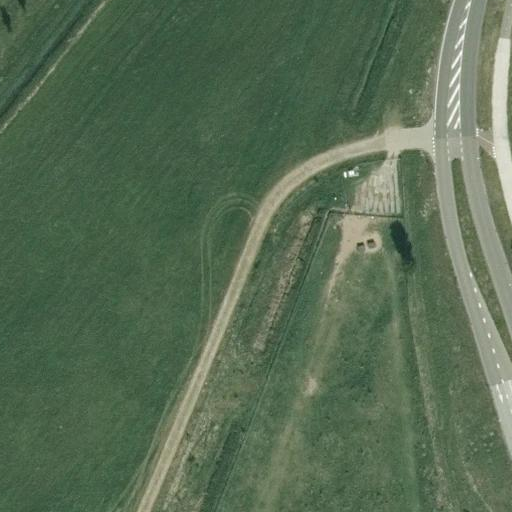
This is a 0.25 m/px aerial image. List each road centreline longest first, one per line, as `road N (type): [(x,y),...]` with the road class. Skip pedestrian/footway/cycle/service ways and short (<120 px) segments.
road 1 (unclassified): [(461,0),(440,107),(444,189),(511,438)]
road 2 (unclassified): [(511,306),(470,158),(467,90),(477,0)]
